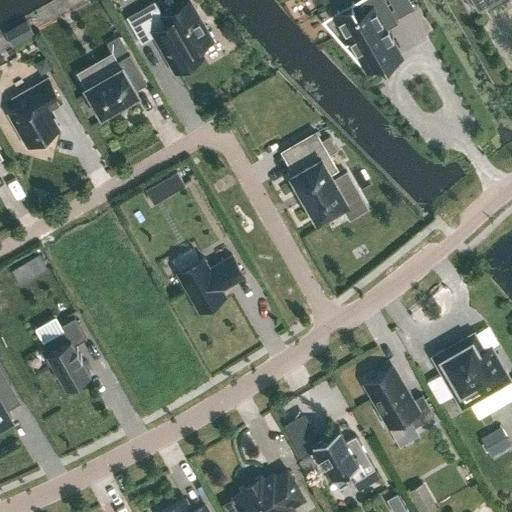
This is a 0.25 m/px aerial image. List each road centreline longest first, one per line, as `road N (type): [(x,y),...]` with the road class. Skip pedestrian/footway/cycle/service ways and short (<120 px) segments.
road 1 (residential): [(0,256),(191,146),(217,144),(234,155),(335,329)]
road 2 (residential): [(11,511),(107,470),(263,384),(335,329)]
road 3 (residential): [(335,329),(511,187)]
